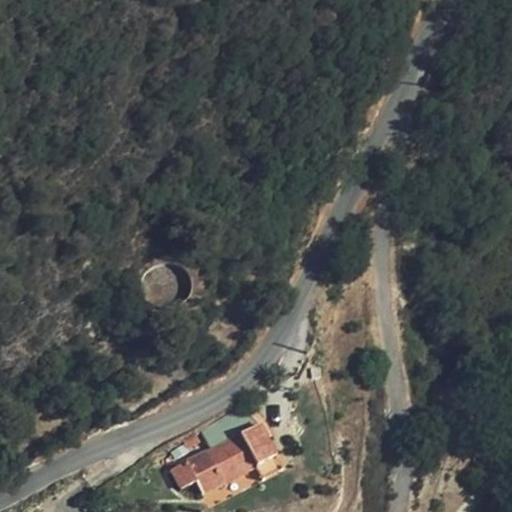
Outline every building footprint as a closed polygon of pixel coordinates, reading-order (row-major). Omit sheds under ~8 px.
[(312,380),(322,379),(321,368),(311,370),(312,380)] [(261,426),(252,415),(245,405),(201,429),(212,451),(173,471),(183,491),(198,484),(203,496),(257,469),(277,459),(261,426)] [(259,411),(252,415),(261,426),(267,422),(259,411)] [(195,438),(181,444),(184,451),(198,444),(195,438)] [(277,459),(257,469),(264,483),(284,472),(277,459)]
